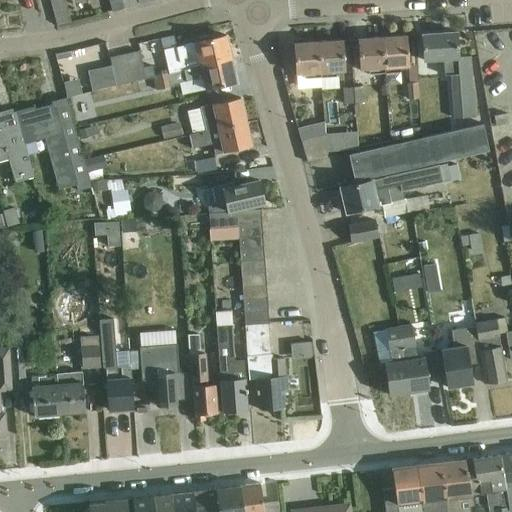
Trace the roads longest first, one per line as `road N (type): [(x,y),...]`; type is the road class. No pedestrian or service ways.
road 1 (residential): [(352,453),(322,271),(244,3)]
road 2 (residential): [(14,487),(352,453)]
road 3 (residential): [(0,48),(67,41),(205,2),(244,3)]
road 4 (residential): [(244,3),(294,9),(409,0)]
road 5 (residential): [(352,453),(511,435)]
